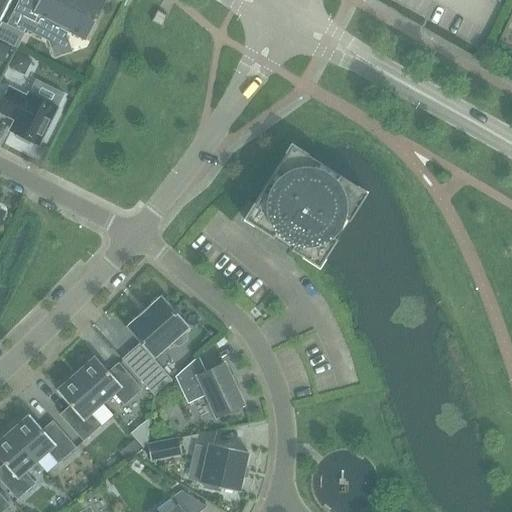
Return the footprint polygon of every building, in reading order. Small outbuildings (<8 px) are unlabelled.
[(51,47),(69,42),(66,35),(67,35),(69,32),(86,41),(106,1),(103,0),(39,0),(35,9),(20,1),(20,0),(19,0),(7,25),(26,35),(28,31),(48,41),(49,41),(51,47)] [(168,17),(158,11),(152,22),(162,27),(168,17)] [(31,57),(24,68),(43,79),(49,68),(31,57)] [(0,112),(16,120),(10,131),(17,134),(15,138),(30,145),(31,142),(38,145),(57,109),(29,94),(27,98),(10,89),(0,107),(0,112)] [(254,205),(244,220),(272,238),(290,250),(319,268),(367,194),(292,145),(254,205)] [(127,327),(126,328),(140,343),(122,359),(154,396),(172,380),(153,359),(154,358),(154,357),(170,343),(174,346),(180,347),(187,340),(187,335),(184,330),(187,328),(188,328),(189,327),(162,296),(160,297),(161,298),(150,307),(148,306),(137,316),(138,318),(127,327)] [(198,356),(175,377),(188,404),(206,396),(216,418),(229,412),(231,415),(241,410),(239,407),(243,405),(236,389),(238,388),(233,378),(231,379),(224,363),(206,372),(198,356)] [(95,357),(76,374),(102,404),(113,394),(124,406),(142,390),(118,363),(108,372),(95,357)] [(102,404),(76,374),(73,376),(72,374),(64,381),(66,382),(56,391),(69,406),(59,415),(83,442),(101,426),(91,414),(102,404)] [(12,430),(10,432),(36,462),(48,452),(58,464),(76,448),(52,421),(43,430),(29,415),(19,424),(18,422),(10,428),(12,430)] [(36,462),(10,432),(0,440),(0,460),(4,464),(0,467),(0,480),(17,500),(36,484),(25,472),(36,462)] [(147,445),(151,461),(182,454),(179,439),(147,445)] [(203,471),(200,483),(205,484),(204,488),(220,492),(221,488),(239,492),(248,452),(209,443),(208,449),(196,446),(191,469),(203,471)] [(200,511),(207,507),(181,491),(170,499),(176,507),(169,511),(200,511)] [(0,511),(3,511),(11,506),(0,494),(0,511)]
